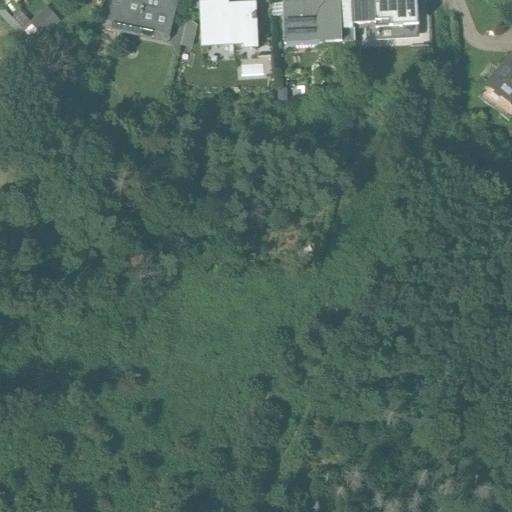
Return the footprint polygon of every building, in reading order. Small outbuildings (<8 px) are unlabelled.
[(116,0),(111,25),(123,28),(128,0),(116,0)] [(157,0),(157,3),(142,0),(128,0),(123,28),(170,38),(178,3),(161,0),(157,0)] [(374,0),(376,29),(416,28),(415,0),(417,0),(374,0)] [(321,8),(284,10),(286,44),(341,42),(339,2),(321,3),(321,8)] [(220,10),(201,11),(202,46),(244,44),(245,51),(258,51),(256,11),(220,13),(220,10)] [(41,37),(62,29),(56,13),(35,21),(41,37)] [(511,60),(489,89),(511,107),(511,60)]
